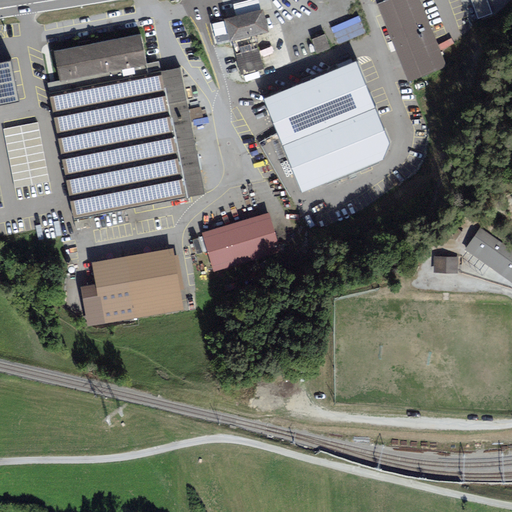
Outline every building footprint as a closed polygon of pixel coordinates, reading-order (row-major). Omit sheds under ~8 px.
[(232,0),(235,15),(261,10),(258,0),(232,0)] [(446,66),(419,0),(389,0),(376,6),(407,82),(446,66)] [(235,15),(222,17),(227,40),(265,32),(261,10),(235,15)] [(360,14),(332,24),(338,41),(366,31),(360,14)] [(317,51),(330,47),(326,32),(313,36),(317,51)] [(47,92),(69,218),(204,195),(181,66),(148,72),(141,35),(50,51),(57,90),(47,92)] [(260,46),(238,51),(242,71),(265,66),(260,46)] [(11,57),(0,58),(0,100),(18,97),(11,57)] [(354,61),(265,97),(302,190),(381,158),(387,141),(354,61)] [(4,126),(15,186),(50,180),(39,120),(4,126)] [(268,212),(202,232),(214,273),(280,253),(268,212)] [(511,248),(480,227),(466,248),(511,279),(511,248)] [(173,248),(92,263),(104,325),(185,309),(173,248)] [(458,255),(434,255),(434,272),(458,272),(458,255)]
